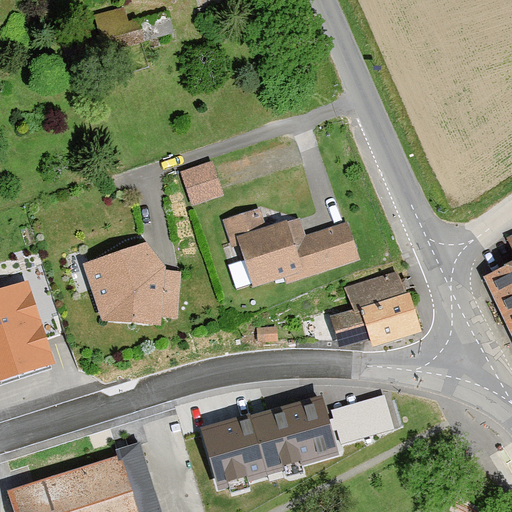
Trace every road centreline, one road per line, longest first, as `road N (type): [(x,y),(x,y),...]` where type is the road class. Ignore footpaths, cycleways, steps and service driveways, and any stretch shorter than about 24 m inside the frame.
road 1 (tertiary): [(0,439),(259,367),(433,364)]
road 2 (residential): [(324,0),(436,261)]
